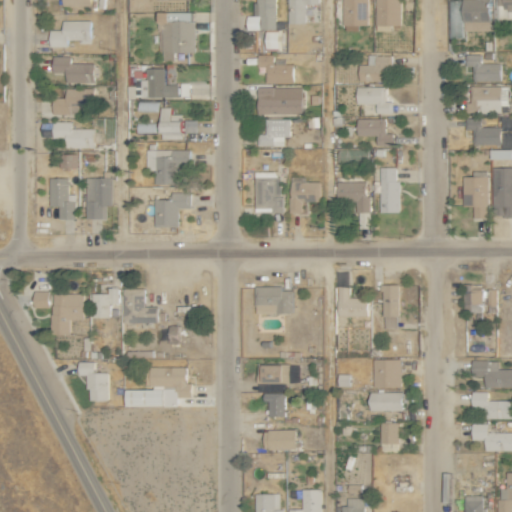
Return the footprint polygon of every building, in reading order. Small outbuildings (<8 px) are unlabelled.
[(288,0),(288,23),(305,23),(305,3),(318,4),(318,0),(288,0)] [(367,25),(367,0),(342,0),(342,25),(367,25)] [(375,0),(375,25),(400,25),(400,0),(375,0)] [(462,0),(463,30),(490,30),(489,0),(462,0)] [(511,0),(498,0),(498,19),(511,18),(511,0)] [(90,20),(62,20),(62,30),(50,30),(50,47),(67,46),(67,39),(90,39),(90,20)] [(282,49),(282,30),(265,31),(266,49),(282,49)] [(293,82),(293,63),(274,63),(274,54),(258,54),(258,71),(265,71),(265,82),(293,82)] [(359,81),(385,80),(384,66),(392,66),(392,54),(368,55),(368,64),(358,64),(359,81)] [(473,81),(500,80),(500,63),(481,63),(481,54),(465,54),(466,65),(472,65),(473,81)] [(71,63),(71,56),(53,56),(52,72),(66,72),(66,82),(93,82),(93,63),(71,63)] [(165,67),(146,68),(146,79),(140,79),(140,97),(179,97),(179,84),(165,84),(165,67)] [(508,86),(469,85),(469,112),(508,112),(508,86)] [(302,86),(257,87),(257,114),(302,114),(302,86)] [(385,86),(356,86),(357,104),(375,103),(376,113),(392,113),(392,101),(385,101),(385,86)] [(93,88),(65,88),(65,97),(52,98),(52,114),(72,114),(71,108),(94,108),(93,88)] [(197,132),(196,120),(181,120),(181,114),(171,114),(171,107),(159,107),(160,139),(182,138),(182,132),(197,132)] [(481,127),(481,117),(465,118),(465,130),(473,130),(473,145),(501,144),(501,127),(481,127)] [(290,119),(265,118),(265,134),(258,134),(257,145),(284,145),(284,137),(289,137),(290,119)] [(392,145),(392,133),(385,133),(385,118),(357,118),(356,136),(376,136),(376,144),(392,145)] [(71,128),(71,121),(53,121),(53,137),(66,138),(66,147),(93,148),(94,128),(71,128)] [(146,149),(146,169),(154,168),(154,184),(178,183),(178,165),(190,164),(190,148),(146,149)] [(370,163),(370,149),(337,149),(337,163),(370,163)] [(78,154),(59,153),(59,167),(77,168),(78,154)] [(380,212),(400,212),(399,181),(396,181),(395,167),(379,167),(380,212)] [(463,176),(462,207),(473,207),(473,217),(487,217),(488,171),(472,171),(472,176),(463,176)] [(511,175),(492,176),(493,207),(502,207),(502,217),(511,217),(511,175)] [(319,201),(320,182),(305,181),(305,177),(290,176),(289,212),(301,212),(301,201),(319,201)] [(75,218),(75,194),(68,194),(68,177),(49,177),(49,205),(58,205),(58,218),(75,218)] [(105,218),(106,205),(111,205),(112,178),(86,177),(85,218),(105,218)] [(282,212),(281,177),(254,178),(255,208),(272,208),(272,212),(282,212)] [(366,181),(337,182),(337,201),(355,201),(355,212),(370,212),(370,195),(366,195),(366,181)] [(154,227),(178,226),(178,208),(191,208),(191,192),(171,192),(171,199),(154,199),(154,227)] [(397,284),(382,284),(383,328),(398,328),(397,284)] [(464,312),(482,312),(482,284),(464,284),(464,312)] [(255,314),(293,313),(292,290),(282,290),(282,286),(255,286),(255,314)] [(367,316),(367,297),(349,297),(349,286),(338,286),(337,316),(367,316)] [(118,287),(107,287),(107,293),(91,293),(91,317),(109,317),(109,303),(118,303),(118,287)] [(123,288),(122,322),(158,323),(158,306),(144,306),(144,288),(123,288)] [(486,306),(496,306),(496,289),(487,289),(486,306)] [(48,290),(33,291),(34,308),(49,307),(48,290)] [(83,293),(51,293),(50,334),(69,334),(69,320),(81,320),(81,326),(74,325),(74,332),(87,332),(88,318),(82,318),(83,293)] [(372,359),(373,387),(401,387),(400,359),(372,359)] [(511,386),(511,368),(498,368),(498,360),(471,360),(472,376),(485,376),(485,387),(511,386)] [(87,375),(87,400),(107,400),(107,372),(94,372),(94,361),(78,361),(78,375),(87,375)] [(289,364),(258,364),(257,391),(267,392),(267,382),(289,383),(289,364)] [(124,406),(177,406),(177,397),(191,397),(191,383),(186,383),(186,367),(145,367),(145,388),(125,388),(124,406)] [(403,392),(369,391),(369,410),(402,411),(403,392)] [(472,407),(484,407),(485,418),(511,418),(511,399),(488,400),(488,391),(471,391),(472,407)] [(268,416),(284,416),(284,393),(264,392),(263,400),(268,400),(268,416)] [(398,422),(379,422),(380,452),(398,452),(398,422)] [(485,450),(511,450),(511,431),(488,432),(488,423),(472,423),(472,440),(485,440),(485,450)] [(295,429),(263,430),(264,450),(296,449),(295,429)] [(511,511),(511,471),(506,472),(506,499),(497,499),(497,511),(511,511)] [(320,511),(321,489),(301,489),(302,509),(288,509),(287,511),(320,511)] [(279,494),(255,493),(254,511),(282,511),(283,508),(279,508),(279,494)] [(482,511),(482,495),(464,495),(464,511),(482,511)] [(363,511),(364,498),(347,497),(347,506),(342,506),(341,511),(363,511)]
